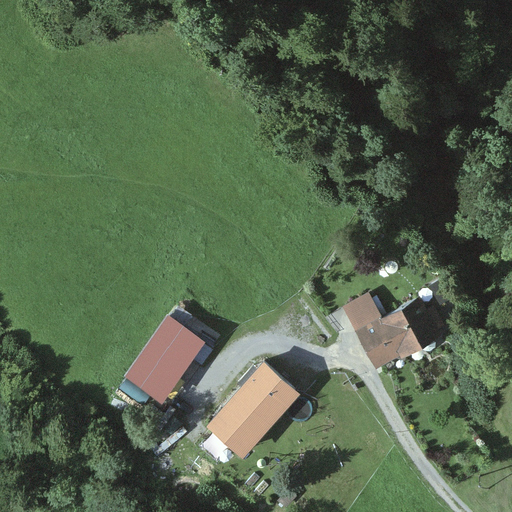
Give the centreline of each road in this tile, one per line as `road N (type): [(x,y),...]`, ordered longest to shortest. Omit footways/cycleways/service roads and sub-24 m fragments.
road 1 (track): [(353,361),(268,342),(244,348),(170,423)]
road 2 (track): [(467,511),(353,361)]
